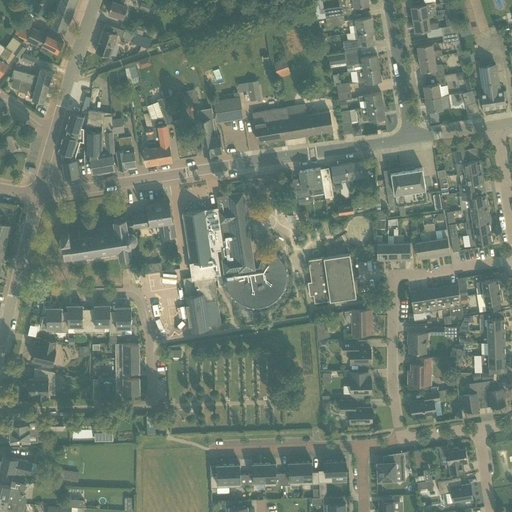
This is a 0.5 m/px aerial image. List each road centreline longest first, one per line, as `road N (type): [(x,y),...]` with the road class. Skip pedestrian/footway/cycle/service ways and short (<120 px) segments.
road 1 (residential): [(0,412),(152,404),(151,343),(137,299),(15,284)]
road 2 (residential): [(36,194),(409,139)]
road 3 (residential): [(400,441),(392,278),(511,260)]
road 4 (residential): [(210,450),(361,447)]
road 5 (residential): [(409,139),(388,0)]
road 6 (residential): [(53,134),(94,0)]
